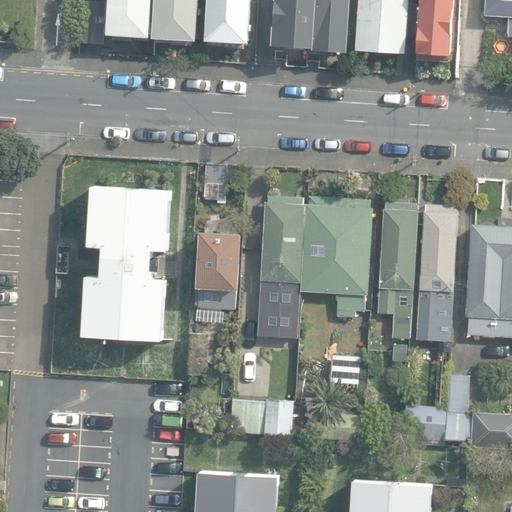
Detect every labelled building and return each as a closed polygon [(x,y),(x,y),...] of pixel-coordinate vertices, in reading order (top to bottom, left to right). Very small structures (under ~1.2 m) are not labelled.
[(111,0),(109,34),(152,37),(154,0),(111,0)] [(176,45),(194,46),(195,40),(199,40),(201,0),(158,0),(156,37),(176,39),(176,45)] [(238,49),(247,49),(248,43),(251,43),(253,0),(211,0),(208,41),(239,43),(238,49)] [(276,0),(274,45),(348,49),(349,0),(276,0)] [(358,0),(355,46),(404,50),(407,0),(358,0)] [(420,0),(417,54),(451,56),(454,0),(420,0)] [(482,0),(462,0),(459,72),(458,92),(478,93),(482,0)] [(511,0),(486,0),(486,16),(511,16),(511,0)] [(207,199),(227,200),(229,164),(209,163),(208,163),(207,199)] [(84,336),(165,342),(170,279),(155,278),(157,249),(172,251),(176,190),(94,184),(89,247),(105,248),(103,274),(89,273),(84,336)] [(261,332),(296,333),(299,280),(301,280),(305,201),(303,201),(304,194),(268,192),(268,199),(265,199),(261,277),(264,278),(261,332)] [(338,313),(357,313),(357,307),(365,307),(366,291),(369,291),(373,204),(370,204),(370,196),(309,193),(309,201),(307,201),(302,288),(339,290),(338,313)] [(409,338),(418,204),(387,202),(380,313),(395,314),(394,337),(409,338)] [(451,340),(459,206),(426,204),(418,338),(451,340)] [(511,225),(472,224),(468,335),(511,337),(511,225)] [(199,303),(236,304),(237,285),(238,285),(240,229),(199,228),(197,284),(200,284),(199,303)] [(208,375),(210,333),(191,332),(189,374),(208,375)] [(395,361),(407,362),(408,345),(396,344),(395,361)] [(511,412),(468,410),(470,376),(450,375),(446,439),(472,441),(471,446),(511,448),(511,412)] [(293,436),(296,399),(268,397),(268,400),(234,398),(231,432),(293,436)] [(445,441),(446,407),(406,405),(404,438),(445,441)] [(322,438),(364,441),(366,415),(323,413),(322,438)] [(276,511),(279,472),(201,466),(197,511),(276,511)] [(440,511),(443,484),(361,479),(358,511),(440,511)]
